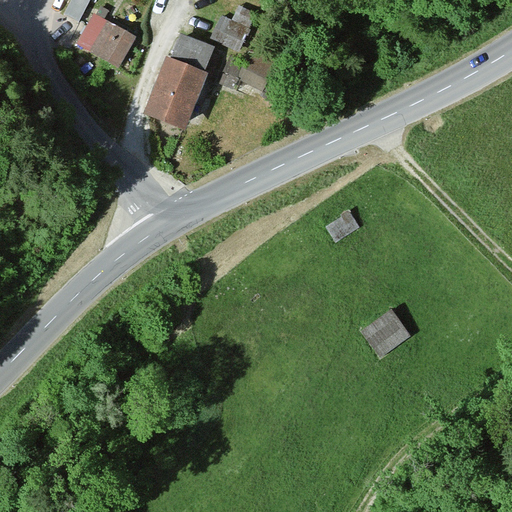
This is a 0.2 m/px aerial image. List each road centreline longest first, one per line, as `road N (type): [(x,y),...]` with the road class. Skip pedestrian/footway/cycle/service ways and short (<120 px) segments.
road 1 (secondary): [(158,230),(511,50)]
road 2 (residential): [(36,0),(33,40),(158,230)]
road 3 (secondary): [(0,374),(113,262),(158,230)]
